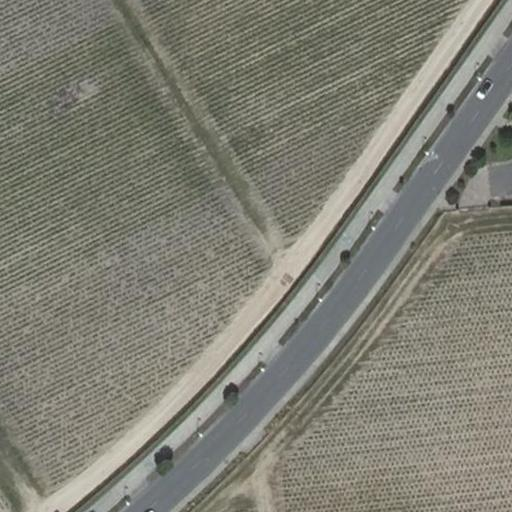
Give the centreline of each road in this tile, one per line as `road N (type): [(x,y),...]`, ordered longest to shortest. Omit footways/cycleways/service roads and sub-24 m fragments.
road 1 (track): [(482,0),(245,325),(169,410),(52,511)]
road 2 (tertiary): [(143,511),(289,366),(511,66)]
road 3 (track): [(266,511),(262,465),(455,225),(511,221)]
road 4 (track): [(291,268),(118,0)]
